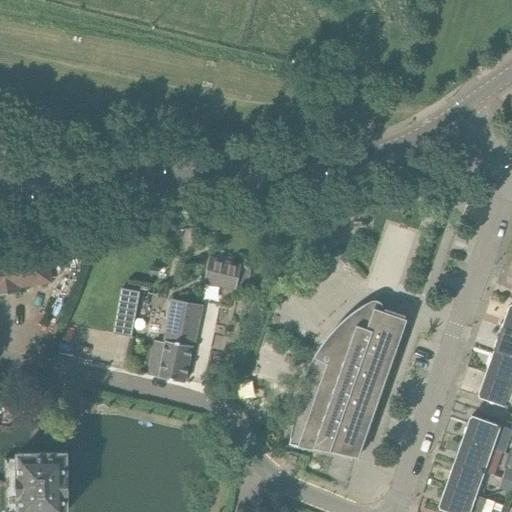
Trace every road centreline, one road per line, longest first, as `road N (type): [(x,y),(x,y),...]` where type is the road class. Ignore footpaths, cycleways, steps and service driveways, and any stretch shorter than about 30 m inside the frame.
road 1 (residential): [(0,196),(362,159),(459,110)]
road 2 (track): [(449,117),(309,111),(0,51)]
road 3 (residential): [(391,511),(502,178),(459,110)]
road 4 (residential): [(346,511),(273,480),(248,437),(207,400),(0,357)]
